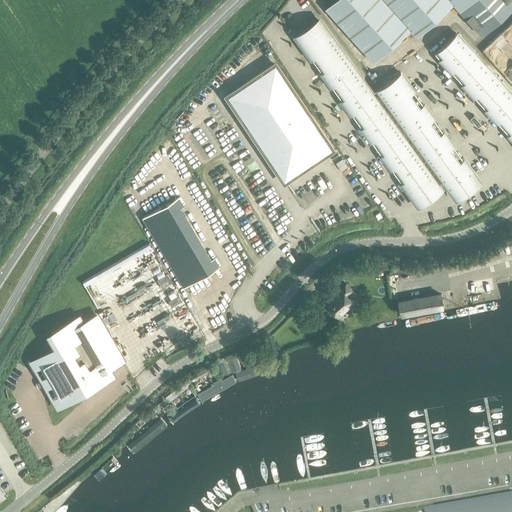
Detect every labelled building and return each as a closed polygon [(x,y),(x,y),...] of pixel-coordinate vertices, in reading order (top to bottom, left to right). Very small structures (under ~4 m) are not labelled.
[(459,11),(471,0),(333,0),(325,8),(373,62),(410,29),(416,36),(452,3),(459,11)] [(456,195),(477,180),(399,74),(375,92),(323,21),(298,40),(417,203),(447,181),(456,195)] [(437,54),(511,137),(511,94),(458,35),(437,54)] [(332,148),(276,63),(228,94),(284,179),(332,148)] [(342,159),(336,163),(341,171),(348,167),(342,159)] [(179,196),(142,217),(183,287),(220,266),(215,256),(211,258),(181,207),(184,205),(179,196)] [(346,295),(352,290),(347,283),(331,296),(334,300),(332,301),(332,302),(328,305),(337,316),(352,303),(346,295)] [(420,297),(414,298),(416,312),(423,311),(420,297)] [(407,299),(398,301),(400,315),(409,313),(407,299)] [(501,303),(448,312),(449,322),(502,312),(501,303)] [(449,322),(448,312),(398,323),(400,331),(449,322)] [(61,347),(40,360),(63,400),(104,376),(101,370),(122,358),(97,316),(76,328),(73,323),(54,334),(61,347)] [(236,356),(228,359),(233,372),(241,369),(236,356)] [(227,359),(218,363),(223,375),(232,372),(227,359)] [(275,376),(269,364),(267,365),(235,375),(241,387),(275,376)] [(193,376),(195,380),(208,372),(206,368),(193,376)] [(203,408),(241,387),(235,375),(196,396),(203,408)] [(173,391),(177,395),(191,384),(191,381),(189,379),(173,391)] [(164,418),(172,427),(203,408),(196,396),(164,418)] [(151,410),(142,419),(145,423),(155,415),(151,410)] [(133,459),(172,427),(164,418),(126,451),(133,459)] [(511,511),(511,499),(441,511),(511,511)]
